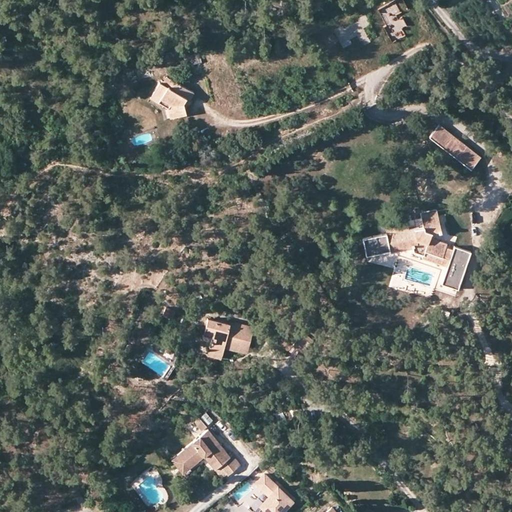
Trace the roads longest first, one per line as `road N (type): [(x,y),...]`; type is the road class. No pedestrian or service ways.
road 1 (track): [(369,91),(266,140),(209,178),(65,317),(63,345),(95,387),(101,409),(97,425),(69,453)]
road 2 (track): [(209,178),(55,168),(0,208)]
